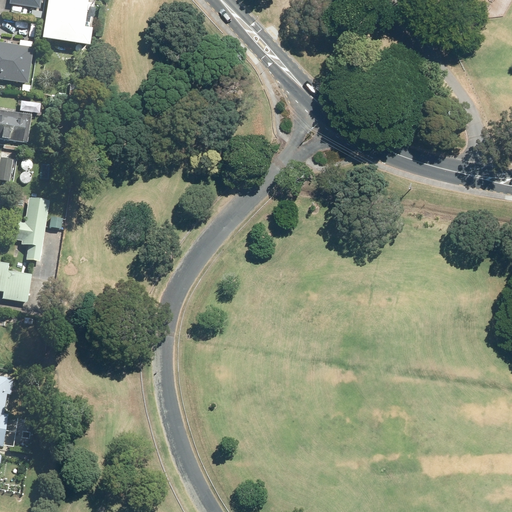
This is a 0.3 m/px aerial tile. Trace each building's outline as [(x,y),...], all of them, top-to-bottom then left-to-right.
[(77,0),(46,0),(41,35),(88,43),(91,26),(89,26),(93,2),(77,0)] [(0,41),(0,78),(28,82),(33,47),(31,47),(32,41),(19,39),(19,44),(0,41)] [(49,96),(48,106),(57,107),(58,96),(49,96)] [(31,114),(0,109),(0,139),(27,144),(31,114)] [(0,156),(0,177),(16,180),(18,159),(17,159),(18,146),(4,145),(2,157),(0,156)] [(51,165),(40,164),(39,180),(50,181),(51,165)] [(27,244),(25,258),(40,260),(49,200),(28,197),(25,222),(20,221),(17,239),(21,240),(21,243),(27,244)] [(61,216),(50,216),(49,226),(61,227),(61,216)] [(7,269),(3,291),(2,297),(27,301),(31,273),(7,269)] [(0,461),(0,462),(1,455),(0,454),(0,444),(2,445),(7,413),(3,412),(8,377),(0,375),(0,461)]
